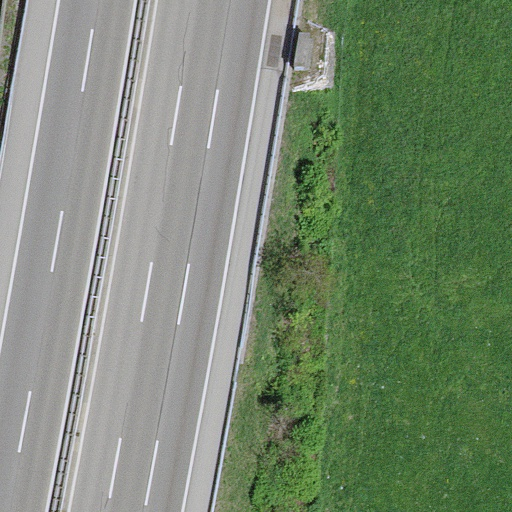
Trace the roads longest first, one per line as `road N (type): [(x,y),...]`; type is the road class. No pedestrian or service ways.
road 1 (motorway): [(97,0),(7,511)]
road 2 (motorway): [(125,511),(213,0)]
